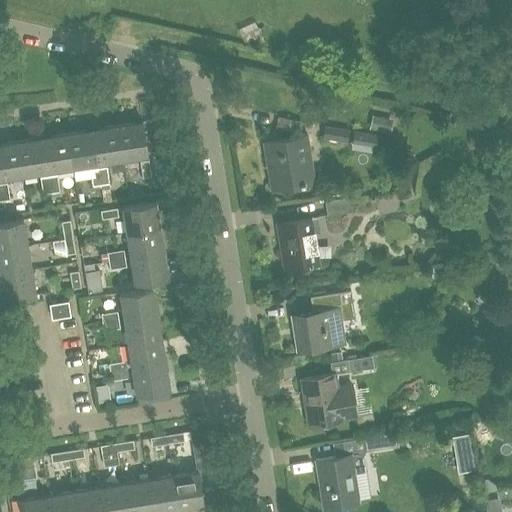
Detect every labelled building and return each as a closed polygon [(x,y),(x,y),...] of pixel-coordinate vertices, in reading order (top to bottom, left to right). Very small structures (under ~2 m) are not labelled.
[(372,115),(369,129),(390,134),(393,119),(372,115)] [(143,122),(117,126),(122,158),(148,154),(143,122)] [(323,139),(347,143),(349,129),(325,125),(323,139)] [(117,126),(92,130),(97,162),(122,158),(117,126)] [(92,130),(68,134),(73,166),(97,162),(92,130)] [(68,134),(43,138),(48,170),(73,166),(68,134)] [(272,189),(315,183),(307,135),(264,141),(272,189)] [(43,138),(18,142),(23,174),(48,170),(43,138)] [(18,142),(0,144),(0,177),(23,174),(18,142)] [(152,176),(149,160),(141,161),(143,178),(152,176)] [(107,167),(98,168),(101,185),(110,183),(107,167)] [(101,185),(98,168),(90,170),(92,186),(101,185)] [(58,175),(49,176),(51,193),(60,191),(58,175)] [(51,193),(49,176),(40,178),(43,194),(51,193)] [(8,183),(0,183),(0,188),(2,200),(11,199),(8,183)] [(325,200),(327,216),(353,211),(350,197),(325,200)] [(159,227),(155,202),(123,207),(127,233),(159,227)] [(117,208),(100,211),(102,219),(118,217),(117,208)] [(277,223),(285,269),(319,264),(314,232),(320,231),(318,216),(277,223)] [(0,222),(0,249),(27,245),(22,219),(0,222)] [(73,237),(70,221),(62,222),(64,239),(73,237)] [(163,252),(159,227),(127,233),(131,257),(163,252)] [(76,254),(73,237),(64,239),(67,255),(76,254)] [(0,249),(0,274),(31,270),(27,245),(0,249)] [(107,252),(109,261),(125,258),(124,250),(107,252)] [(167,278),(163,252),(131,257),(135,283),(167,278)] [(126,267),(125,258),(109,261),(110,270),(126,267)] [(94,269),(93,263),(83,264),(85,271),(94,269)] [(94,269),(85,271),(86,280),(100,278),(99,269),(94,269)] [(0,274),(0,284),(3,301),(35,295),(31,270),(0,274)] [(82,288),(79,271),(70,273),(73,289),(76,289),(82,288)] [(120,293),(124,319),(157,314),(152,288),(120,293)] [(291,314),(298,351),(345,343),(341,319),(355,317),(350,289),(309,296),(312,310),(291,314)] [(398,334),(442,324),(435,298),(391,308),(398,334)] [(68,301),(49,304),(52,319),(70,316),(68,301)] [(119,320),(118,311),(101,314),(102,322),(119,320)] [(124,319),(128,343),(161,338),(157,314),(124,319)] [(120,328),(119,320),(102,322),(103,330),(120,328)] [(164,363),(161,338),(128,343),(131,359),(125,360),(126,369),(132,368),(164,363)] [(374,367),(371,356),(330,364),(332,374),(303,378),(310,425),(342,420),(342,419),(357,417),(359,429),(375,426),(373,413),(358,415),(353,382),(336,384),(334,373),(350,370),(350,371),(374,367)] [(125,360),(109,363),(110,372),(126,369),(125,360)] [(108,363),(98,364),(99,372),(109,371),(108,363)] [(169,389),(164,363),(132,368),(136,394),(169,389)] [(128,378),(126,369),(110,372),(111,380),(128,378)] [(190,431),(197,467),(212,465),(205,429),(190,431)] [(182,431),(166,434),(167,443),(183,440),(182,431)] [(396,432),(364,437),(366,450),(398,445),(396,432)] [(167,443),(166,434),(149,437),(151,445),(167,443)] [(133,439),(116,442),(118,451),(134,448),(133,439)] [(118,451),(116,442),(100,444),(101,453),(118,451)] [(84,447),(67,450),(69,458),(85,456),(84,447)] [(69,458),(67,450),(51,452),(52,461),(69,458)] [(336,457),(316,460),(324,507),(359,502),(359,498),(354,473),(354,472),(365,470),(363,456),(362,456),(358,453),(351,454),(343,456),(336,457)] [(33,455),(17,458),(18,467),(35,464),(33,455)] [(198,471),(172,475),(178,508),(203,504),(198,471)] [(374,471),(362,473),(367,498),(378,496),(374,471)] [(172,475),(148,479),(153,511),(178,508),(172,475)] [(148,479),(123,483),(127,511),(151,511),(153,511),(148,479)] [(127,511),(123,483),(99,487),(102,511),(127,511)] [(102,511),(99,487),(74,491),(77,511),(102,511)] [(77,511),(74,491),(49,495),(52,511),(77,511)] [(52,511),(49,495),(24,499),(25,511),(52,511)] [(11,500),(12,511),(23,511),(21,498),(11,500)]
